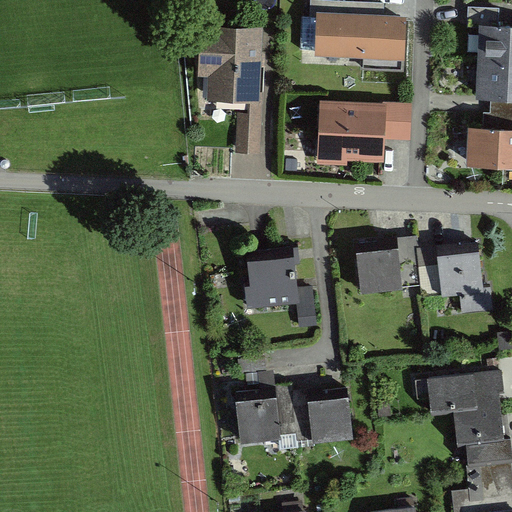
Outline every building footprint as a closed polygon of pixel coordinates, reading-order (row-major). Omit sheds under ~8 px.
[(413,13),(319,8),(316,56),(411,61),(413,13)] [(511,24),(480,22),(476,101),(511,103),(511,24)] [(201,115),(238,116),(237,152),(263,153),(269,28),(204,25),(201,115)] [(417,102),(324,101),(323,160),(392,161),(392,138),(416,138),(417,102)] [(511,129),(474,128),(472,165),(511,166),(511,129)] [(401,234),(355,238),(359,290),(405,286),(401,234)] [(485,244),(441,248),(446,293),(489,288),(485,244)] [(420,280),(418,246),(404,247),(406,281),(420,280)] [(299,250),(244,254),(248,307),(303,302),(299,250)] [(511,436),(501,362),(435,372),(450,468),(511,458),(511,436)] [(358,389),(309,394),(314,442),(363,437),(358,389)] [(276,390),(233,394),(238,441),(281,437),(276,390)]
